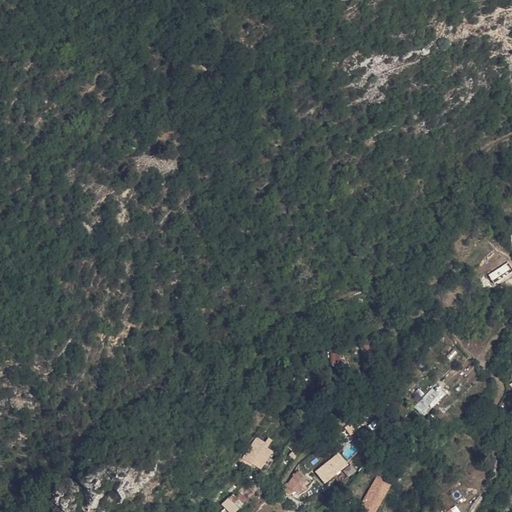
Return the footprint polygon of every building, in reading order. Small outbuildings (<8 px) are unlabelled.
[(511,269),(511,263),(508,260),(497,271),(505,277),(511,269)] [(330,353),(330,366),(344,366),(344,353),(330,353)] [(430,409),(434,412),(449,397),(437,386),(422,401),(425,404),(418,411),(424,416),(430,409)] [(242,446),(246,450),(240,457),(246,462),(263,441),(254,432),(242,446)] [(318,471),(326,479),(337,468),(336,467),(341,462),(335,455),(318,471)] [(296,493),(304,485),(307,488),(313,482),(303,472),(289,487),(296,493)] [(304,485),(296,493),(302,499),(310,490),(307,488),(304,485)] [(219,511),(218,510),(237,492),(234,489),(210,511),(219,511)] [(218,510),(219,511),(226,511),(242,497),(237,492),(218,510)] [(356,510),(358,511),(364,511),(375,497),(368,492),(356,510)]
